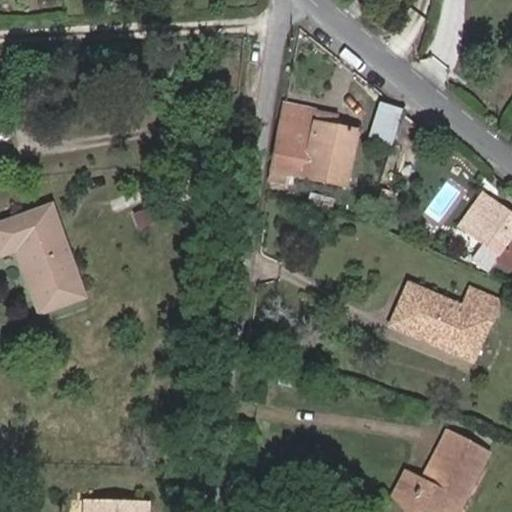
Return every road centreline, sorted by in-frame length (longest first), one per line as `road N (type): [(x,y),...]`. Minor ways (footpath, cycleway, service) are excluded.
road 1 (residential): [(223,511),(264,164),(293,0)]
road 2 (residential): [(511,162),(312,0)]
